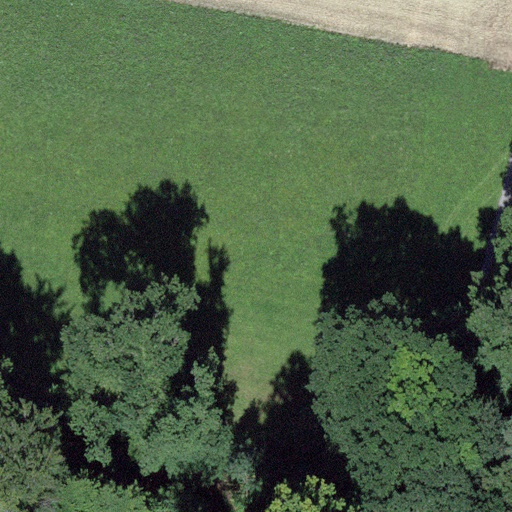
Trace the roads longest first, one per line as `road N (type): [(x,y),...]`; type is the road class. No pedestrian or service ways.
road 1 (track): [(197,511),(0,479)]
road 2 (track): [(511,323),(468,511)]
